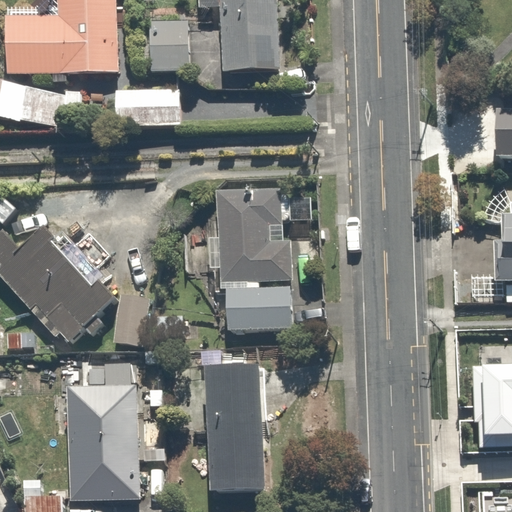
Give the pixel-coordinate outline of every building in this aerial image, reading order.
[(116,70),(113,0),(59,0),(60,14),(2,16),(3,73),(116,70)] [(271,15),(271,0),(194,0),(195,9),(218,9),(219,71),(278,70),(277,15),(271,15)] [(189,24),(145,24),(146,70),(189,69),(189,24)] [(182,88),(110,90),(111,126),(183,124),(182,88)] [(511,157),(511,112),(491,113),(491,157),(511,157)] [(279,190),(214,190),(215,282),(242,281),(242,288),(224,289),(224,332),(286,331),(286,290),(258,290),(258,281),(288,281),(288,239),(265,240),(265,225),(280,225),(279,190)] [(511,210),(503,211),(499,211),(499,231),(494,232),(494,255),(491,255),(492,283),(511,282),(511,210)] [(3,233),(0,235),(0,283),(49,340),(55,334),(64,344),(80,331),(86,338),(100,325),(91,315),(112,297),(97,279),(87,289),(46,242),(51,238),(42,227),(17,249),(3,233)] [(144,299),(116,297),(112,341),(141,343),(144,299)] [(262,366),(200,368),(205,493),(267,491),(262,366)] [(476,429),(480,428),(481,454),(511,452),(511,371),(474,372),(476,429)] [(138,386),(62,387),(64,503),(139,502),(138,386)]
